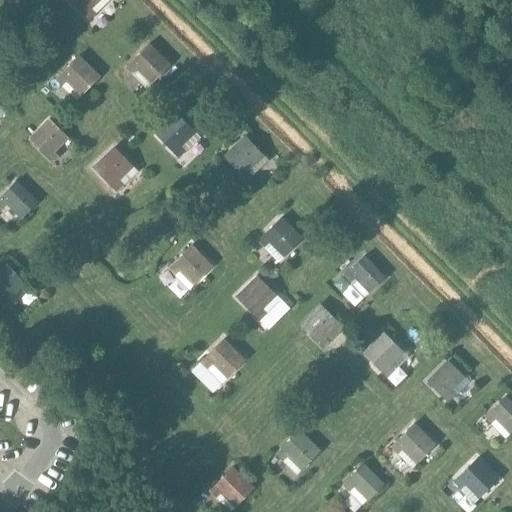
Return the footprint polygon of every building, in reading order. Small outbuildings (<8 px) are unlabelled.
[(68,0),(69,0),(88,21),(94,15),(89,10),(99,0),(68,0)] [(132,73),(137,69),(151,83),(169,66),(148,45),(126,67),(132,73)] [(56,79),(62,85),(66,81),(81,95),(98,78),(78,57),(56,79)] [(156,135),(177,158),(183,152),(179,147),(194,133),(177,115),(156,135)] [(49,121),(29,141),(51,163),(57,157),(52,153),(67,138),(49,121)] [(224,157),(246,180),(252,174),(248,170),(263,156),(245,137),(224,157)] [(94,169),(116,192),(123,186),(118,180),(132,167),(114,149),(94,169)] [(0,206),(2,209),(7,204),(21,218),(36,204),(15,183),(0,198),(0,206)] [(264,247),(269,242),(283,257),(301,240),(281,219),(259,241),(264,247)] [(174,276),(178,271),(193,286),(211,267),(191,247),(168,270),(174,276)] [(350,283),(355,278),(369,293),(384,278),(364,258),(344,276),(350,283)] [(0,271),(0,300),(8,308),(14,302),(9,297),(24,283),(7,265),(0,271)] [(237,298),(259,321),(265,315),(261,311),(276,296),(257,278),(237,298)] [(300,326),(322,348),(328,342),(323,338),(338,324),(320,306),(300,326)] [(364,355),(387,378),(393,372),(388,367),(403,353),(384,334),(364,355)] [(206,369),(212,364),(226,379),(244,361),(223,341),(200,364),(206,369)] [(428,383),(447,402),(453,396),(448,392),(463,377),(448,363),(428,383)] [(491,423),(496,419),(510,433),(511,431),(511,405),(505,398),(485,417),(491,423)] [(397,453),(402,449),(417,463),(434,445),(413,425),(391,447),(397,453)] [(276,454),(283,460),(287,456),(302,470),(319,452),(298,432),(276,454)] [(460,488),(465,484),(479,498),(497,481),(476,460),(454,482),(460,488)] [(348,491),(353,486),(368,500),(382,486),(362,465),(342,485),(348,491)] [(216,497),(221,493),(235,507),(253,489),(232,469),(210,491),(216,497)]
